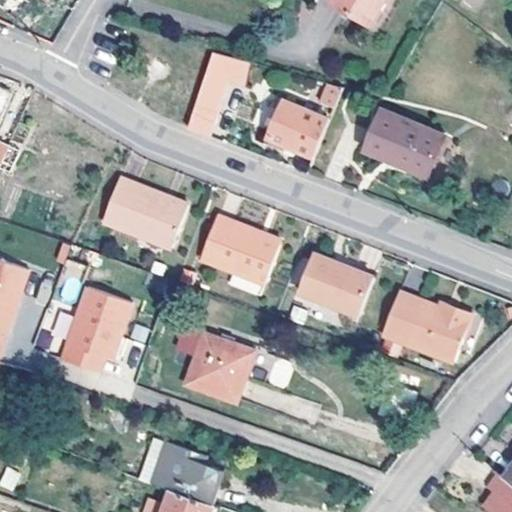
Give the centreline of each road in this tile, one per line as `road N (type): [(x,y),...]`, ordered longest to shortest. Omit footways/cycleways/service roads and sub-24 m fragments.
road 1 (residential): [(511,278),(144,136),(49,80)]
road 2 (residential): [(393,511),(511,369)]
